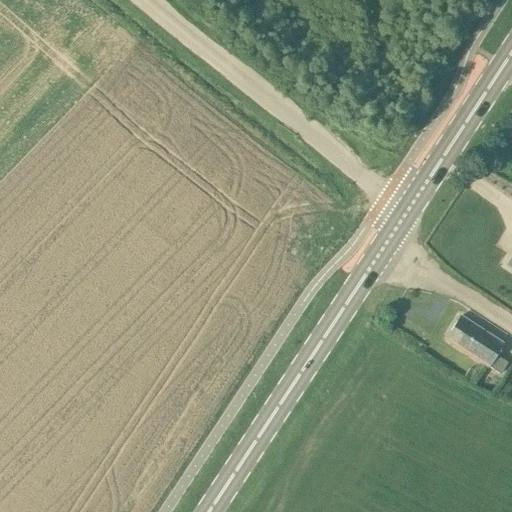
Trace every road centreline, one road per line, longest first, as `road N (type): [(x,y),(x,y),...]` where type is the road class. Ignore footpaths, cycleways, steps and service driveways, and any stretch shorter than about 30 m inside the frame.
road 1 (unclassified): [(404,210),(137,0)]
road 2 (secondary): [(209,511),(384,241)]
road 3 (track): [(450,143),(216,0)]
road 4 (secondary): [(404,210),(511,48)]
road 5 (unclassified): [(511,323),(384,241)]
